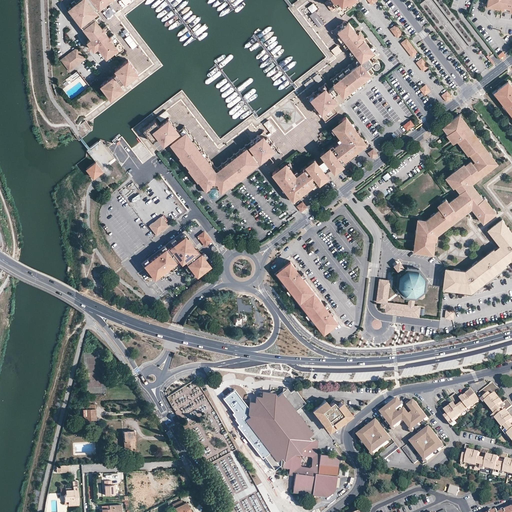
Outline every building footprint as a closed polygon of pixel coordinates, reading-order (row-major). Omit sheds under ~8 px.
[(77,0),(75,2),(74,0),(71,3),(73,6),(72,7),(74,9),(71,11),(72,13),(70,14),(72,18),(75,16),(76,15),(78,17),(76,18),(91,38),(88,41),(90,44),(92,47),(94,49),(98,46),(106,57),(113,51),(119,47),(94,14),(97,12),(95,9),(107,0),(77,0)] [(97,12),(112,0),(107,0),(95,9),(97,12)] [(330,0),(327,0),(325,3),(333,12),(338,8),(330,0)] [(511,0),(487,0),(488,1),(492,2),(492,5),(499,7),(500,4),(504,5),(510,6),(509,9),(511,9),(511,0)] [(308,7),(312,13),(318,9),(314,3),(308,7)] [(317,28),(324,25),(318,11),(311,14),(317,28)] [(122,44),(97,12),(94,14),(119,47),(122,44)] [(345,20),(331,31),(354,60),(330,78),(333,81),(360,61),(337,31),(347,23),(345,20)] [(349,22),(347,23),(337,31),(360,61),(333,81),(335,84),(332,86),(331,87),(330,87),(328,89),(326,87),(312,98),(326,116),(336,108),(331,102),(333,101),(330,97),(333,95),(336,93),(340,90),(345,97),(373,76),(371,73),(374,71),(371,67),(374,65),(374,66),(375,66),(376,67),(378,67),(379,66),(380,65),(380,64),(380,63),(380,62),(380,60),(379,59),(378,59),(375,59),(373,57),(377,54),(375,51),(376,49),(367,36),(361,41),(358,43),(356,41),(359,39),(356,35),(353,37),(352,34),(356,31),(349,22)] [(402,32),(395,24),(390,28),(397,36),(402,32)] [(417,52),(406,38),(401,42),(412,56),(417,52)] [(122,44),(119,47),(113,51),(115,54),(122,48),(124,47),(122,44)] [(77,47),(71,51),(80,63),(85,58),(77,47)] [(71,51),(66,56),(75,67),(80,63),(71,51)] [(75,67),(66,56),(61,60),(69,71),(75,67)] [(428,66),(421,58),(416,62),(423,70),(428,66)] [(114,74),(118,80),(121,78),(123,81),(125,83),(135,75),(132,71),(136,69),(128,59),(115,69),(118,73),(117,74),(115,72),(114,73),(114,74)] [(120,83),(118,80),(114,74),(100,85),(108,94),(112,91),(114,95),(120,90),(117,86),(120,83)] [(511,85),(508,81),(497,89),(500,92),(496,95),(503,104),(504,103),(509,109),(508,110),(511,114),(511,85)] [(326,86),(324,83),(306,97),(318,112),(323,118),(326,116),(312,98),(326,87),(326,86)] [(426,84),(420,89),(424,95),(431,90),(426,84)] [(452,97),(446,91),(442,95),(446,101),(452,97)] [(339,111),(336,108),(326,116),(323,118),(326,121),(339,111)] [(464,120),(462,117),(460,119),(458,115),(442,127),(447,134),(448,133),(451,136),(449,138),(453,143),(457,140),(468,154),(470,153),(476,161),(473,163),(471,160),(465,165),(464,164),(462,166),(463,168),(460,170),(458,172),(456,171),(447,177),(455,187),(458,184),(460,187),(458,189),(460,192),(459,192),(460,194),(455,197),(464,209),(465,211),(467,210),(469,209),(472,206),(474,205),(478,211),(476,212),(480,217),(483,221),(493,213),(491,210),(493,208),(486,200),(484,201),(482,198),(481,199),(478,196),(481,193),(475,185),(471,188),(468,185),(472,182),(472,181),(494,165),(492,162),(495,160),(491,155),(489,156),(487,153),(489,152),(487,149),(486,150),(481,144),(482,143),(480,140),(478,142),(476,139),(478,138),(473,131),(471,133),(469,130),(471,129),(471,128),(469,126),(468,126),(463,121),(464,120)] [(359,135),(356,131),(357,130),(355,127),(352,124),(346,116),(342,119),(344,121),(340,124),(335,128),(337,131),(336,132),(339,136),(342,139),(339,142),(334,146),(334,147),(331,149),(330,148),(325,153),(326,155),(323,157),(323,158),(330,167),(331,168),(335,166),(336,167),(341,162),(344,160),(347,158),(353,153),(352,152),(356,150),(355,148),(354,147),(357,145),(356,143),(356,140),(361,137),(359,135)] [(156,120),(144,130),(152,141),(158,137),(161,134),(165,139),(179,130),(173,123),(169,117),(160,124),(156,120)] [(156,120),(155,119),(143,128),(144,130),(156,120)] [(264,124),(272,134),(277,131),(269,120),(264,124)] [(411,120),(403,126),(408,131),(415,125),(411,120)] [(189,130),(186,132),(216,172),(247,148),(244,145),(216,166),(189,130)] [(264,130),(248,142),(250,145),(263,135),(273,148),(276,146),(264,130)] [(216,172),(186,132),(182,135),(172,143),(176,149),(180,147),(183,151),(180,154),(181,155),(186,162),(190,167),(200,179),(204,185),(207,183),(209,186),(211,185),(218,186),(219,187),(222,185),(224,188),(230,183),(233,181),(239,177),(245,172),(247,171),(245,168),(249,165),(251,168),(258,163),(247,148),(216,172)] [(263,135),(250,145),(260,159),(273,148),(263,135)] [(365,141),(361,136),(361,137),(356,140),(356,143),(357,145),(358,146),(359,148),(364,144),(365,146),(369,143),(366,140),(365,141)] [(273,148),(260,159),(263,162),(276,152),(273,148)] [(377,154),(373,149),(368,153),(372,158),(377,154)] [(330,167),(323,158),(321,160),(328,169),(330,167)] [(328,169),(321,160),(318,162),(325,171),(328,169)] [(96,161),(87,168),(94,177),(103,170),(96,161)] [(296,175),(294,172),(290,167),(289,168),(287,165),(281,169),(278,172),(276,170),(272,173),(284,187),(286,190),(287,190),(289,192),(294,189),(296,190),(297,191),(300,188),(301,190),(302,191),(305,189),(306,190),(312,185),(315,183),(318,180),(324,176),(323,175),(326,172),(325,171),(318,161),(315,164),(313,161),(308,166),(309,167),(305,169),(304,168),(299,172),(296,175)] [(198,180),(200,179),(190,167),(189,168),(198,180)] [(382,175),(385,179),(391,175),(388,171),(382,175)] [(219,188),(218,186),(211,185),(210,186),(209,187),(209,189),(209,190),(209,192),(210,193),(211,194),(212,195),(215,195),(217,194),(219,192),(219,190),(219,188)] [(298,192),(297,191),(296,190),(294,189),(289,192),(288,193),(292,197),(290,198),(293,202),(296,199),(295,198),(300,194),(298,192)] [(449,202),(448,201),(445,204),(443,202),(437,206),(440,209),(434,213),(436,215),(433,218),(431,216),(426,220),(418,219),(417,230),(419,230),(419,235),(417,234),(414,248),(419,248),(419,250),(428,251),(429,249),(433,250),(434,244),(435,244),(436,234),(439,232),(437,230),(440,228),(442,230),(448,225),(446,223),(450,220),(451,222),(454,220),(453,220),(459,215),(460,216),(463,214),(461,212),(464,209),(455,197),(449,202)] [(307,207),(303,201),(297,206),(301,211),(307,207)] [(156,236),(168,227),(161,218),(149,227),(156,236)] [(511,235),(510,234),(511,233),(503,222),(502,223),(500,221),(500,220),(491,228),(493,230),(491,231),(497,238),(498,237),(500,240),(499,241),(501,243),(499,245),(501,247),(499,248),(502,252),(503,251),(505,253),(503,254),(506,258),(508,257),(508,258),(510,258),(511,259),(511,258),(511,235)] [(200,255),(194,247),(196,246),(184,230),(141,263),(153,279),(157,276),(161,273),(162,272),(160,269),(162,268),(164,270),(166,268),(164,266),(166,265),(168,267),(169,266),(173,263),(177,260),(177,259),(178,259),(179,259),(179,260),(181,260),(182,259),(183,259),(184,260),(183,261),(186,265),(190,269),(190,270),(192,269),(193,270),(196,274),(197,275),(209,266),(203,259),(200,255)] [(212,240),(204,230),(197,235),(205,245),(212,240)] [(502,252),(499,248),(496,250),(503,260),(506,258),(503,254),(502,252)] [(496,250),(494,252),(492,250),(478,262),(479,263),(478,263),(474,266),(473,265),(466,271),(460,270),(459,272),(454,271),(454,269),(448,269),(448,272),(446,272),(445,283),(446,283),(446,287),(452,288),(456,288),(457,288),(457,286),(461,286),(461,289),(471,290),(473,289),(475,287),(476,286),(475,284),(477,283),(478,284),(479,284),(482,282),(486,279),(483,276),(486,273),(488,277),(491,274),(494,272),(495,272),(494,270),(495,269),(497,270),(500,267),(504,264),(502,261),(503,260),(496,250)] [(324,304),(303,277),(301,273),(300,272),(299,273),(296,269),(294,267),(295,266),(290,260),(274,272),(282,283),(285,287),(287,289),(290,293),(306,313),(309,317),(310,319),(313,323),(314,324),(316,323),(319,326),(320,324),(321,325),(324,329),(325,330),(337,321),(332,315),(330,316),(328,314),(329,313),(327,310),(328,309),(327,307),(324,304)] [(404,266),(400,260),(394,265),(398,270),(400,269),(399,268),(402,266),(403,267),(404,266)] [(420,269),(421,269),(420,268),(419,269),(409,267),(409,266),(407,267),(408,268),(405,270),(403,267),(402,266),(399,268),(400,269),(402,272),(399,274),(398,275),(399,275),(397,285),(397,286),(397,287),(398,287),(404,295),(405,296),(405,295),(409,296),(409,301),(414,301),(415,297),(416,298),(417,297),(418,296),(419,297),(422,297),(424,295),(425,292),(424,291),(425,290),(426,291),(426,290),(426,289),(427,279),(428,278),(427,277),(427,278),(420,269)] [(388,286),(388,279),(380,278),(377,301),(382,302),(381,306),(386,307),(386,312),(419,316),(420,307),(405,305),(405,308),(402,307),(403,307),(387,305),(388,303),(386,302),(384,302),(386,286),(388,286)] [(387,301),(390,279),(388,279),(388,286),(386,286),(384,302),(386,302),(388,303),(387,305),(403,307),(402,307),(405,308),(405,305),(420,307),(420,305),(414,305),(414,301),(409,301),(408,304),(387,301)] [(454,310),(446,309),(445,317),(453,318),(454,310)] [(495,391),(499,388),(497,385),(495,385),(491,380),(478,390),(483,396),(482,396),(484,400),(492,409),(494,412),(493,413),(495,416),(502,426),(505,429),(507,432),(511,438),(511,415),(511,414),(505,419),(502,416),(509,411),(506,407),(511,403),(507,397),(503,400),(500,397),(493,402),(491,399),(498,394),(495,391)] [(471,388),(465,392),(470,398),(467,401),(462,394),(459,397),(455,392),(449,396),(453,402),(450,404),(455,411),(452,413),(447,406),(444,409),(441,405),(438,407),(450,422),(453,420),(462,412),(468,407),(474,402),(477,400),(479,399),(471,388)] [(291,468),(293,466),(296,470),(294,471),(294,475),(292,491),(311,493),(313,496),(333,498),(335,477),(338,455),(316,452),(317,440),(307,438),(307,435),(302,428),(302,422),(305,420),(297,411),(305,405),(295,390),(291,393),(287,389),(283,392),(279,396),(277,397),(275,393),(263,392),(263,398),(257,397),(256,403),(250,402),(249,407),(235,391),(224,399),(235,413),(232,415),(236,420),(234,421),(239,427),(236,428),(262,460),(265,458),(275,471),(282,466),(288,468),(291,468)] [(313,408),(311,409),(318,418),(319,417),(327,427),(329,429),(332,428),(342,421),(343,422),(352,414),(349,412),(349,413),(347,410),(347,409),(345,406),(344,407),(342,403),(341,401),(339,403),(340,404),(337,406),(334,402),(328,405),(326,402),(327,401),(325,399),(322,401),(323,401),(320,404),(319,403),(316,406),(317,406),(314,408),(313,408)] [(381,412),(383,415),(388,422),(391,426),(392,427),(393,427),(396,428),(403,422),(398,415),(396,416),(394,413),(398,410),(404,406),(398,399),(381,412)] [(409,406),(414,412),(416,416),(413,419),(412,417),(405,422),(411,430),(414,430),(416,428),(420,425),(426,421),(429,418),(415,401),(409,406)] [(95,419),(94,408),(82,409),(83,420),(88,420),(95,419)] [(406,409),(400,413),(405,419),(410,415),(406,409)] [(390,436),(386,430),(383,426),(378,420),(361,433),(364,436),(361,439),(363,442),(366,445),(372,454),(375,453),(389,442),(387,439),(390,436)] [(391,426),(388,422),(386,423),(383,426),(386,430),(391,426)] [(424,431),(421,427),(420,425),(416,428),(421,434),(424,431)] [(421,434),(414,439),(417,443),(413,445),(425,460),(428,460),(436,454),(439,451),(442,449),(439,445),(443,443),(431,426),(424,431),(421,434)] [(123,448),(124,447),(128,447),(128,449),(134,449),(133,439),(133,430),(123,431),(123,448)] [(395,443),(380,454),(384,459),(399,448),(395,443)] [(470,444),(466,443),(464,449),(468,450),(467,453),(464,452),(462,461),(465,462),(477,464),(481,465),(484,466),(496,469),(500,469),(504,470),(511,472),(511,466),(509,466),(510,458),(506,457),(507,453),(500,451),(499,455),(495,454),(493,463),(490,462),(491,454),(487,453),(488,448),(481,447),(480,451),(476,450),(474,458),(471,458),(473,449),(468,448),(470,444)] [(408,444),(403,448),(415,463),(420,459),(408,444)] [(68,464),(56,464),(56,472),(69,472),(68,464)] [(291,468),(288,468),(287,474),(294,475),(294,471),(296,470),(293,466),(291,468)] [(184,473),(179,476),(185,485),(189,483),(184,473)] [(145,485),(145,480),(134,480),(135,505),(136,505),(137,510),(148,509),(146,485),(145,485)] [(72,482),(72,488),(72,489),(70,490),(70,488),(65,488),(65,492),(64,493),(63,494),(63,501),(68,500),(68,504),(78,503),(77,481),(72,482)] [(113,484),(111,484),(104,485),(104,495),(115,494),(115,488),(113,488),(113,484)] [(450,485),(448,493),(457,495),(459,488),(450,485)] [(176,511),(190,511),(190,510),(186,502),(183,503),(181,500),(171,504),(173,508),(174,507),(176,511)]
